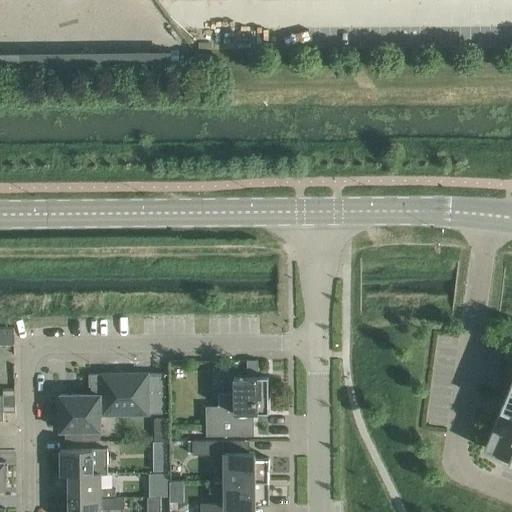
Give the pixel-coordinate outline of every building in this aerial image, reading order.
[(248,376),(234,376),(234,392),(219,392),(219,405),(206,405),(206,435),(230,435),(250,435),(250,412),(269,411),(269,376),(259,376),(258,359),(247,360),(248,376)] [(61,412),(57,412),(57,427),(61,427),(61,430),(66,430),(66,440),(100,440),(100,429),(101,429),(101,415),(150,415),(150,412),(165,412),(165,373),(89,373),(89,393),(61,394),(61,412)] [(511,375),(484,449),(504,456),(502,461),(511,464),(511,375)] [(169,440),(155,440),(156,469),(169,469),(169,440)] [(226,458),(226,480),(265,480),(265,473),(269,473),(269,457),(255,457),(255,452),(241,452),(241,440),(193,440),(193,452),(193,454),(214,454),(214,458),(226,458)] [(93,448),(61,449),(61,474),(69,474),(69,473),(93,473),(93,472),(101,472),(101,473),(108,473),(108,464),(108,448),(93,448)] [(69,473),(69,474),(69,497),(116,497),(116,488),(101,488),(101,473),(101,472),(93,472),(93,473),(69,473)] [(169,478),(151,478),(151,494),(169,494),(169,488),(169,480),(169,478)] [(183,480),(169,480),(169,488),(183,488),(183,480)] [(200,511),(241,511),(241,508),(255,508),(255,502),(270,502),(269,486),(265,486),(265,480),(226,480),(226,502),(201,503),(200,511)] [(116,497),(69,497),(69,511),(101,511),(102,508),(125,508),(125,497),(116,497)]
